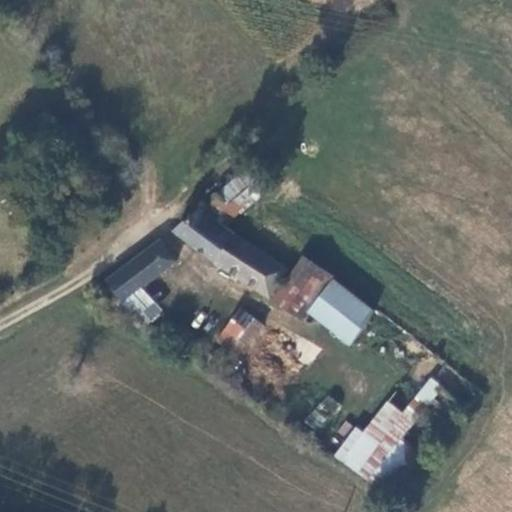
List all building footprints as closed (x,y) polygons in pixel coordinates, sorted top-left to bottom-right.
[(272,184),(256,163),(205,210),(202,209),(178,231),(218,260),(238,236),(225,226),(272,184)] [(286,270),(238,236),(218,260),(267,295),(286,270)] [(159,245),(83,299),(101,319),(114,312),(174,265),(159,245)] [(311,309),(335,278),(306,256),(292,275),(277,298),(304,318),(311,309)] [(378,311),(335,278),(311,309),(354,343),(378,311)] [(240,310),(224,330),(234,340),(251,320),(240,310)] [(234,340),(224,330),(213,338),(232,356),(241,345),(234,340)] [(463,405),(432,380),(359,470),(391,496),(463,405)]
